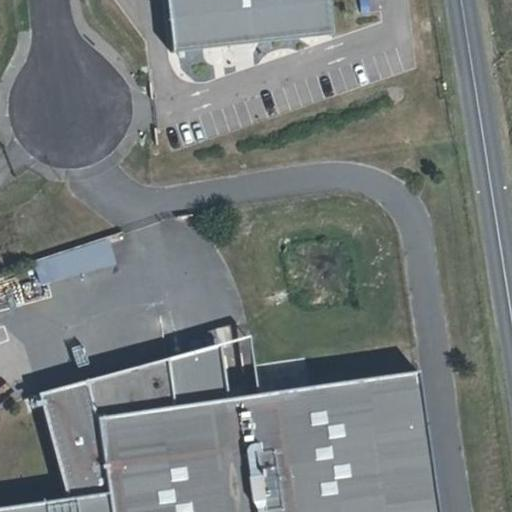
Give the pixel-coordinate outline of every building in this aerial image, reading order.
[(169,0),(176,53),(179,53),(178,50),(334,33),(334,36),(336,36),(332,0),(169,0)] [(59,279),(115,263),(108,236),(51,252),(59,279)] [(155,314),(135,317),(138,340),(158,336),(155,314)] [(442,511),(423,371),(178,406),(171,358),(42,394),(71,499),(111,493),(113,511),(442,511)] [(71,499),(0,510),(0,511),(113,511),(111,493),(71,499)]
